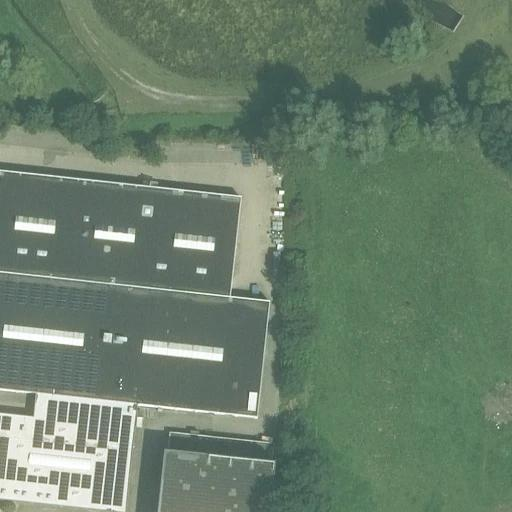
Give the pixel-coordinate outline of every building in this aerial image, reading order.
[(242,199),(0,172),(0,173),(0,172),(0,273),(231,298),(242,199)] [(0,273),(0,390),(37,395),(138,406),(258,419),(271,303),(0,273)] [(34,419),(0,414),(0,500),(103,511),(126,511),(138,406),(37,395),(34,419)] [(274,445),(170,433),(168,454),(272,465),(274,445)] [(168,454),(164,453),(157,511),(270,511),(275,465),(272,465),(168,454)]
